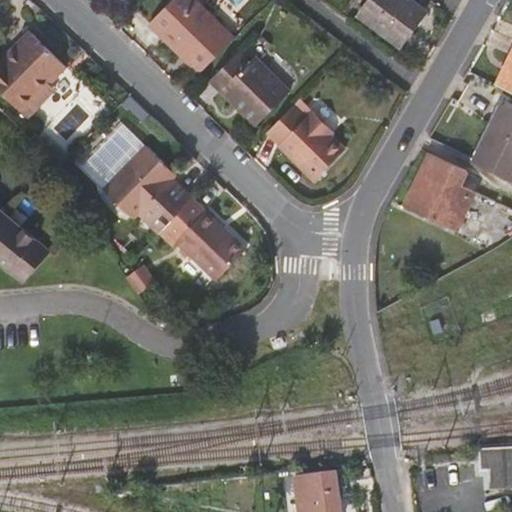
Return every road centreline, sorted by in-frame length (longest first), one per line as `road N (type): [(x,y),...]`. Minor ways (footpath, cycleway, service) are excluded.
road 1 (residential): [(297,230),(298,288),(289,307),(235,337),(178,344),(66,306),(0,310)]
road 2 (residential): [(65,0),(297,230)]
road 3 (unclassified): [(361,334),(395,511)]
road 4 (residential): [(431,90),(356,237)]
road 5 (residential): [(431,90),(314,0)]
